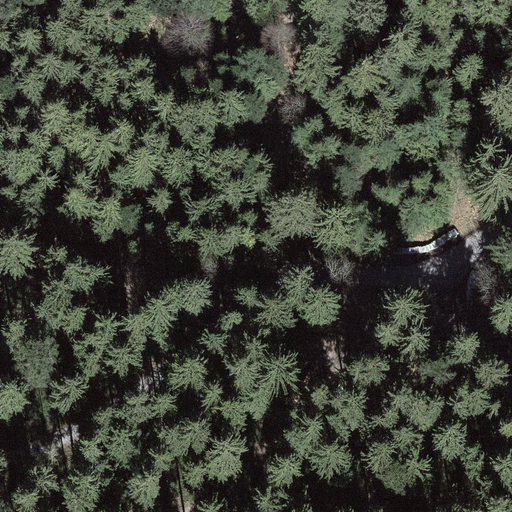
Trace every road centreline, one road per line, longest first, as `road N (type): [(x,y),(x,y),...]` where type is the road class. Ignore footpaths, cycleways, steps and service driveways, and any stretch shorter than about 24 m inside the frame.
road 1 (unclassified): [(419,277),(302,278),(276,289),(239,309),(142,391),(0,461)]
road 2 (track): [(511,382),(487,363),(419,277)]
